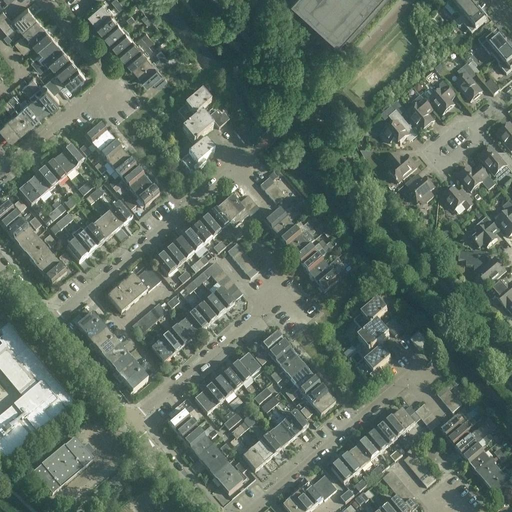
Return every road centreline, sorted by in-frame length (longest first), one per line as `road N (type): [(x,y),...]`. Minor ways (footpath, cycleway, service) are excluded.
road 1 (residential): [(48,323),(243,159)]
road 2 (residential): [(129,420),(280,293),(310,322)]
road 3 (residential): [(247,511),(420,369)]
road 4 (residential): [(9,165),(112,81)]
road 5 (residential): [(474,124),(479,137),(442,166),(429,156),(432,144),(463,118)]
road 6 (residential): [(129,420),(48,323)]
road 7 (residential): [(208,511),(129,420)]
